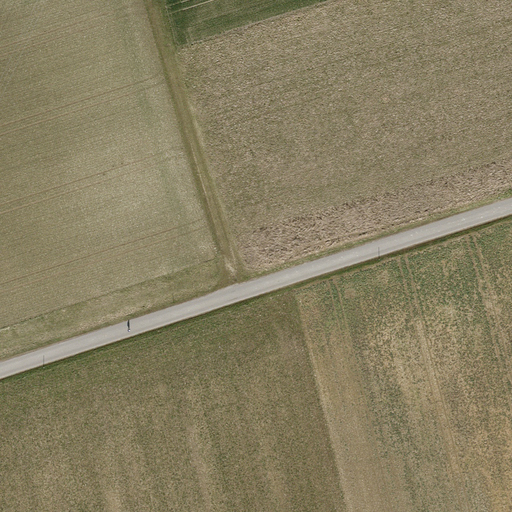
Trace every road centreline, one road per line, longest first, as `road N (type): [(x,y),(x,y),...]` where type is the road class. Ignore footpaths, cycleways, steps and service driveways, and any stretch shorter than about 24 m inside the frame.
road 1 (track): [(511,207),(0,370)]
road 2 (track): [(240,293),(154,0)]
